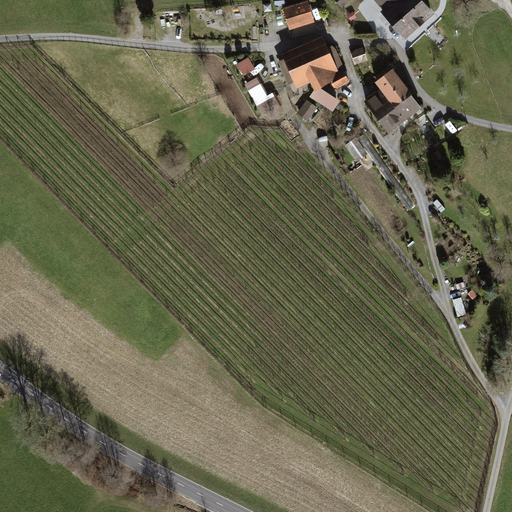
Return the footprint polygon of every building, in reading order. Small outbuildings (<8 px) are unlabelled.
[(354,0),(338,0),(336,1),(346,10),(357,2),(354,0)] [(421,0),(372,0),(406,41),(436,17),(421,0)] [(309,6),(286,13),(291,31),(315,24),(309,6)] [(333,41),(293,57),(309,96),(349,80),(333,41)] [(352,51),(355,64),(369,60),(365,47),(352,51)] [(238,63),(244,75),(256,69),(250,57),(238,63)] [(389,98),(377,106),(395,132),(426,110),(398,70),(379,84),(389,98)] [(259,76),(245,84),(263,115),(281,105),(273,92),(269,94),(259,76)] [(308,100),(297,113),(307,121),(318,108),(308,100)] [(361,139),(349,145),(356,159),(368,154),(361,139)] [(351,167),(389,232),(401,226),(363,160),(351,167)]
